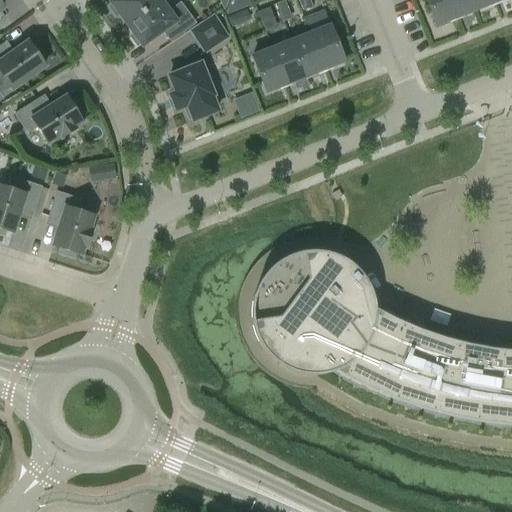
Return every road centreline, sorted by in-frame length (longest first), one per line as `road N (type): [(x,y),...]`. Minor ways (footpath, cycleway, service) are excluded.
road 1 (residential): [(148,218),(415,114)]
road 2 (residential): [(148,218),(128,113),(57,0)]
road 3 (tertiary): [(313,511),(137,433)]
road 4 (residential): [(0,263),(123,301)]
road 5 (residential): [(371,0),(415,114)]
